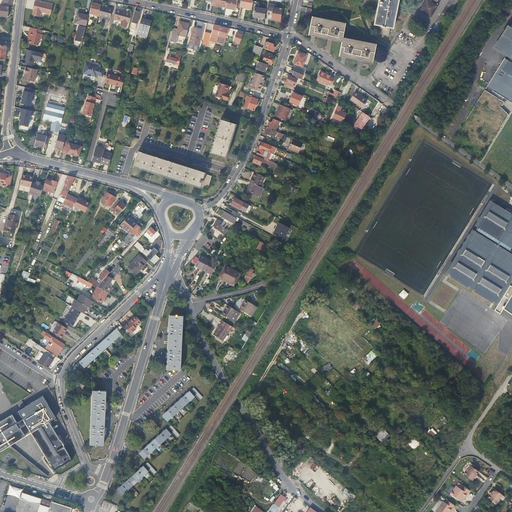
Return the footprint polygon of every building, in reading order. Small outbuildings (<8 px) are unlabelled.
[(227,0),(226,7),(236,9),(237,7),(240,8),(240,7),(241,0),(227,0)] [(245,7),(252,8),(253,0),(241,0),(240,7),(244,8),(245,7)] [(378,0),(374,25),(380,26),(378,34),(389,36),(391,28),(393,29),(398,0),(378,0)] [(425,0),(420,12),(432,18),(438,4),(428,0),(425,0)] [(34,10),(33,15),(41,16),(42,12),(51,14),(53,6),(35,2),(33,10),(34,10)] [(89,13),(98,15),(101,5),(92,2),(89,13)] [(0,8),(0,15),(8,16),(9,6),(0,5),(0,8)] [(101,5),(98,15),(110,18),(113,8),(101,5)] [(266,9),(254,7),(253,17),(265,19),(266,9)] [(274,7),(273,10),(272,18),(280,20),(282,9),(274,7)] [(121,10),(116,9),(113,19),(121,21),(120,26),(126,28),(127,23),(128,23),(130,13),(121,11),(121,10)] [(140,11),(135,10),(130,29),(135,30),(140,11)] [(75,22),(82,24),(86,25),(88,15),(77,12),(75,22)] [(439,15),(434,29),(438,31),(444,17),(439,15)] [(312,17),(308,35),(319,38),(342,42),(339,56),(372,63),(376,44),(343,37),(346,23),(312,17)] [(413,23),(424,30),(427,25),(416,18),(413,23)] [(137,33),(147,36),(151,22),(141,19),(137,33)] [(178,30),(173,29),(170,41),(177,43),(179,34),(186,36),(189,23),(180,21),(178,30)] [(82,42),(86,25),(82,24),(81,26),(79,25),(75,40),(82,42)] [(210,40),(217,42),(221,26),(214,24),(212,32),(210,40)] [(41,29),(29,26),(28,31),(29,31),(28,38),(28,39),(28,43),(37,45),(38,38),(40,38),(41,34),(40,34),(41,29)] [(217,42),(224,44),(229,28),(221,26),(217,42)] [(496,45),(509,53),(511,47),(511,28),(508,26),(506,28),(511,31),(511,40),(503,35),(496,45)] [(188,47),(197,49),(203,29),(194,27),(188,47)] [(511,31),(506,28),(503,35),(511,40),(511,31)] [(209,45),(210,40),(212,32),(205,31),(202,43),(209,45)] [(237,31),(234,41),(240,43),(243,34),(238,33),(239,32),(237,31)] [(264,48),(274,51),(275,47),(273,46),(273,44),(273,43),(267,42),(266,42),(264,48)] [(263,48),(255,45),(253,52),(261,54),(263,48)] [(511,47),(509,53),(479,99),(485,102),(508,117),(510,113),(503,106),(509,98),(511,99),(511,47)] [(41,61),(43,53),(28,50),(26,60),(25,64),(33,66),(34,59),(41,61)] [(265,52),(263,61),(271,64),(272,60),(273,60),(274,57),(274,55),(265,52)] [(304,73),(305,73),(306,68),(302,67),(306,55),(298,52),(293,68),(304,73)] [(166,61),(176,64),(178,56),(176,56),(171,54),(171,57),(169,56),(167,56),(166,61)] [(265,72),(267,64),(259,61),(256,69),(265,72)] [(86,62),(83,73),(96,76),(96,75),(103,76),(104,69),(98,67),(99,65),(86,62)] [(36,82),(38,70),(27,67),(25,74),(26,75),(25,81),(30,82),(31,81),(36,82)] [(293,68),(292,68),(290,72),(291,72),(290,74),(300,79),(303,80),(303,79),(301,78),(304,73),(293,68)] [(332,84),(334,77),(331,76),(331,75),(321,71),(318,81),(328,85),(329,83),(332,84)] [(260,90),(265,76),(256,72),(251,87),(260,90)] [(107,73),(105,82),(110,84),(110,83),(112,84),(122,87),(124,78),(107,73)] [(239,74),(237,80),(244,83),(246,76),(239,74)] [(284,86),(293,90),(297,79),(289,75),(284,86)] [(226,92),(227,92),(230,86),(221,82),(216,96),(224,99),(225,94),(226,92)] [(30,105),(34,89),(25,87),(24,91),(21,103),(30,105)] [(293,93),(290,101),(298,105),(302,96),(293,93)] [(355,93),(350,100),(363,108),(367,100),(361,96),(360,97),(355,93)] [(95,97),(88,95),(86,101),(82,114),(91,116),(94,103),(95,97)] [(254,110),(258,99),(247,95),(243,106),(254,110)] [(47,104),(46,109),(56,112),(58,106),(47,104)] [(290,109),(280,104),(275,116),(285,121),(290,109)] [(342,107),(338,105),(332,118),(343,122),(347,114),(340,111),(342,107)] [(34,111),(21,108),(20,112),(21,112),(19,119),(21,119),(20,125),(28,127),(31,114),(33,115),(34,111)] [(44,118),(54,121),(58,122),(61,113),(56,112),(46,109),(44,118)] [(363,130),(371,117),(363,112),(363,113),(355,125),(363,130)] [(54,121),(51,130),(59,132),(64,114),(61,113),(58,122),(54,121)] [(313,119),(319,121),(322,116),(316,113),(313,119)] [(235,124),(221,119),(210,152),(225,157),(235,124)] [(269,122),(267,127),(275,131),(276,129),(277,129),(280,122),(273,119),(271,123),(269,122)] [(275,131),(267,127),(265,132),(274,136),(274,135),(282,138),(283,134),(278,132),(275,131)] [(37,134),(34,145),(44,147),(47,136),(37,134)] [(58,134),(55,148),(62,149),(65,140),(66,136),(58,134)] [(298,153),(303,142),(293,138),(288,149),(298,153)] [(62,149),(62,153),(79,157),(82,146),(69,143),(70,141),(65,140),(62,149)] [(259,146),(258,148),(259,149),(268,152),(273,154),(273,155),(276,148),(271,145),(262,142),(260,146),(259,146)] [(92,160),(101,163),(104,152),(104,151),(105,148),(96,146),(92,160)] [(273,154),(268,152),(259,149),(258,151),(256,154),(265,158),(265,159),(267,160),(270,161),(273,154)] [(138,151),(134,166),(200,187),(201,186),(208,188),(212,176),(205,174),(205,172),(138,151)] [(101,163),(109,165),(112,154),(104,152),(101,163)] [(267,160),(265,159),(255,155),(253,162),(260,165),(261,162),(264,163),(265,161),(266,161),(267,160)] [(0,185),(2,186),(3,186),(9,187),(12,176),(3,174),(4,172),(0,170),(0,185)] [(260,187),(265,177),(255,172),(250,183),(251,183),(260,187)] [(58,184),(62,174),(58,173),(54,182),(52,181),(51,183),(49,182),(49,181),(46,179),(43,186),(40,194),(43,196),(45,192),(47,193),(49,190),(52,191),(49,197),(51,198),(54,192),(53,191),(57,183),(58,184)] [(33,183),(34,177),(30,175),(30,177),(23,175),(20,185),(31,188),(33,183)] [(67,194),(75,177),(68,176),(65,182),(66,183),(64,187),(60,196),(65,199),(67,194)] [(39,197),(40,194),(43,186),(39,185),(35,183),(35,184),(33,183),(31,188),(30,193),(39,197)] [(260,197),(263,189),(260,187),(251,183),(247,191),(260,197)] [(60,196),(64,187),(58,184),(54,193),(60,196)] [(107,193),(102,201),(111,206),(115,198),(107,193)] [(76,201),(77,199),(67,194),(65,199),(63,203),(73,208),(74,206),(76,201)] [(83,199),(79,196),(77,199),(76,201),(74,206),(85,212),(90,203),(83,200),(83,199)] [(235,198),(231,204),(246,212),(249,206),(235,198)] [(126,205),(119,199),(110,211),(116,215),(117,215),(119,213),(119,214),(126,205)] [(71,212),(73,208),(63,203),(61,206),(71,212)] [(484,207),(481,212),(473,225),(474,226),(471,231),(470,230),(462,242),(443,271),(492,303),(511,272),(511,235),(508,237),(502,233),(511,217),(490,204),(484,207)] [(248,226),(249,224),(241,220),(226,212),(226,213),(224,212),(221,217),(225,219),(223,222),(231,226),(234,220),(242,224),(242,223),(248,226)] [(9,215),(5,230),(13,232),(17,217),(9,215)] [(137,223),(128,216),(120,226),(129,233),(137,223)] [(511,235),(511,217),(502,233),(508,237),(511,235)] [(54,234),(60,221),(55,219),(49,232),(54,234)] [(139,221),(137,223),(129,233),(120,244),(122,245),(125,242),(127,244),(133,238),(133,237),(133,236),(132,235),(132,233),(133,234),(135,234),(136,233),(137,234),(136,235),(137,236),(139,235),(142,231),(140,228),(143,224),(139,221)] [(228,231),(230,228),(224,224),(222,226),(216,222),(213,226),(224,234),(227,230),(228,231)] [(285,239),(290,227),(278,223),(273,235),(285,239)] [(155,232),(150,227),(147,232),(152,236),(155,232)] [(13,232),(5,230),(3,235),(12,238),(13,232)] [(100,241),(104,245),(113,234),(109,230),(100,241)] [(159,235),(156,233),(150,240),(152,242),(155,239),(159,235)] [(143,247),(138,242),(134,246),(140,251),(141,249),(143,247)] [(155,264),(160,258),(155,254),(158,252),(154,248),(151,251),(150,250),(148,252),(145,250),(144,252),(142,253),(155,264)] [(269,260),(272,252),(267,249),(266,249),(263,257),(269,260)] [(140,255),(129,267),(136,274),(148,262),(140,255)] [(198,267),(204,270),(209,261),(204,259),(200,257),(195,265),(198,267)] [(209,261),(204,270),(212,275),(218,263),(213,259),(211,263),(209,261)] [(220,277),(234,286),(242,272),(227,264),(220,277)] [(98,287),(108,292),(110,293),(112,288),(109,286),(112,279),(114,280),(117,274),(116,274),(120,267),(117,265),(112,271),(111,272),(100,284),(97,287),(98,287)] [(248,268),(243,280),(248,282),(250,277),(252,278),(254,273),(252,272),(253,270),(248,268)] [(100,279),(97,282),(100,284),(111,272),(112,271),(110,269),(108,271),(107,270),(104,273),(103,272),(100,276),(100,277),(99,278),(100,279)] [(20,279),(35,283),(35,280),(29,278),(30,273),(23,271),(20,279)] [(511,272),(492,303),(496,306),(493,310),(499,314),(502,308),(511,315),(511,272)] [(88,282),(97,287),(100,284),(97,282),(92,277),(88,282)] [(98,287),(92,297),(102,303),(108,292),(98,287)] [(404,289),(399,294),(404,299),(409,294),(404,289)] [(89,299),(83,296),(79,302),(78,301),(74,307),(82,312),(85,314),(88,308),(90,309),(94,302),(89,299)] [(244,307),(242,310),(249,314),(255,305),(247,300),(243,307),(244,307)] [(229,305),(222,314),(231,320),(237,311),(229,305)] [(258,308),(255,305),(249,314),(253,316),(258,308)] [(63,322),(72,328),(75,323),(77,319),(82,312),(74,307),(72,307),(70,311),(63,322)] [(242,313),(237,311),(231,320),(235,322),(242,313)] [(124,329),(126,332),(129,335),(136,328),(135,327),(140,322),(135,316),(130,321),(129,323),(128,323),(123,327),(124,329)] [(183,317),(170,316),(167,370),(181,371),(183,317)] [(371,323),(375,329),(381,325),(377,319),(371,323)] [(58,323),(52,332),(61,338),(67,328),(58,323)] [(120,333),(117,329),(79,362),(84,368),(122,334),(120,333)] [(131,342),(133,340),(129,335),(126,332),(124,333),(131,342)] [(65,344),(47,333),(44,337),(52,343),(50,346),(60,353),(65,344)] [(485,352),(489,346),(477,337),(472,344),(485,352)] [(45,349),(35,342),(33,347),(39,351),(52,360),(53,359),(55,355),(45,349)] [(60,353),(50,346),(49,348),(46,347),(45,349),(55,355),(57,357),(60,353)] [(39,351),(34,359),(38,362),(39,361),(44,364),(43,365),(47,368),(51,361),(52,360),(39,351)] [(325,375),(333,367),(328,363),(321,370),(325,375)] [(326,393),(332,399),(338,393),(333,387),(326,393)] [(194,388),(192,389),(201,399),(203,397),(194,388)] [(106,391),(93,391),(90,445),(104,445),(106,391)] [(189,392),(163,416),(168,421),(194,397),(189,392)] [(12,414),(0,421),(0,460),(2,461),(9,453),(16,459),(12,465),(48,476),(10,445),(25,436),(20,428),(26,424),(46,457),(44,458),(46,462),(48,461),(54,471),(72,460),(64,446),(61,448),(60,445),(63,444),(60,440),(49,422),(56,417),(43,396),(25,406),(18,411),(19,413),(23,419),(17,422),(12,414)] [(171,425),(169,427),(177,437),(179,435),(171,425)] [(382,443),(390,435),(382,428),(374,436),(382,443)] [(166,429),(140,453),(144,458),(171,434),(166,429)] [(409,444),(414,449),(420,443),(414,438),(409,444)] [(148,463),(146,464),(155,474),(157,473),(148,463)] [(479,471),(470,465),(464,474),(472,480),(479,471)] [(143,467),(116,490),(121,496),(148,472),(143,467)] [(465,497),(466,498),(470,492),(464,487),(462,490),(457,486),(451,495),(461,502),(463,499),(465,497)] [(496,504),(502,495),(493,489),(487,499),(496,504)] [(21,493),(15,511),(47,511),(50,502),(21,493)] [(287,499),(281,495),(275,505),(280,509),(287,499)] [(449,511),(450,511),(455,506),(447,500),(445,504),(443,502),(436,511),(447,511),(448,511),(449,511)] [(69,511),(71,508),(51,501),(50,502),(47,511),(69,511)]
